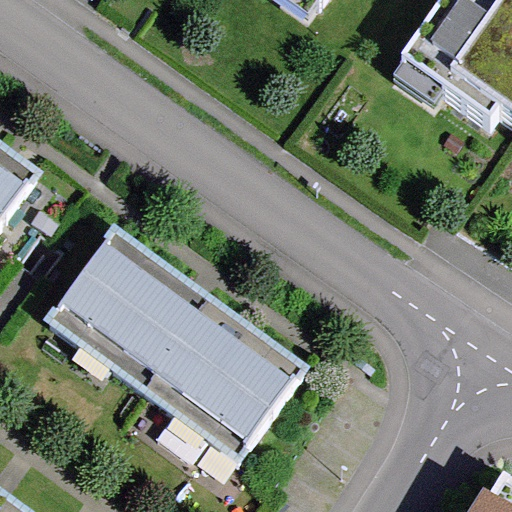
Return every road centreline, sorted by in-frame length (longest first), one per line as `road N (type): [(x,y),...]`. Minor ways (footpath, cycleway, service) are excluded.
road 1 (residential): [(487,357),(0,23)]
road 2 (residential): [(393,511),(487,357)]
